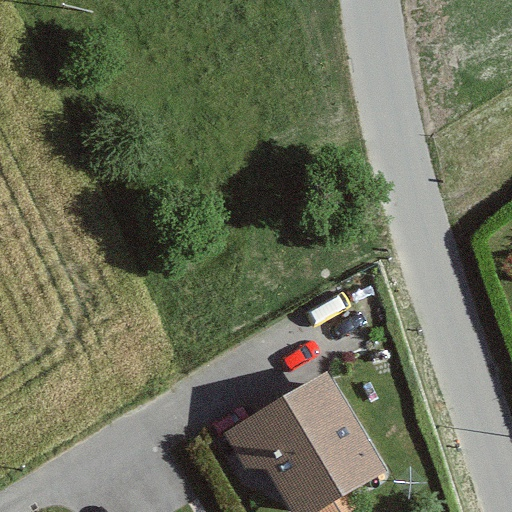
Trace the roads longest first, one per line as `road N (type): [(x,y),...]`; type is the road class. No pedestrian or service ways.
road 1 (tertiary): [(506,511),(420,251),(370,0)]
road 2 (residential): [(324,316),(3,511)]
